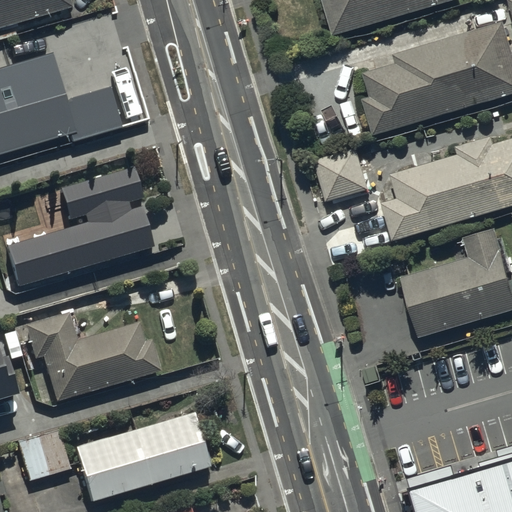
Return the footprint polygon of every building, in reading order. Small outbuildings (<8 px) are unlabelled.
[(0,0),(0,27),(70,7),(67,0),(0,0)] [(323,0),(333,34),(453,0),(323,0)] [(362,97),(373,133),(511,93),(511,45),(510,47),(503,21),(395,51),(398,60),(362,70),(369,95),(362,97)] [(0,155),(91,129),(80,93),(61,98),(54,74),(0,89),(0,155)] [(511,137),(492,143),(490,135),(455,145),(457,153),(390,173),(397,197),(381,202),(392,239),(511,204),(511,137)] [(357,149),(314,160),(325,201),(368,190),(357,149)] [(0,309),(112,279),(90,201),(54,211),(63,244),(30,253),(21,221),(0,226),(0,309)] [(401,276),(418,337),(511,309),(511,282),(495,227),(463,236),(469,256),(401,276)] [(41,357),(54,401),(158,372),(149,340),(143,342),(137,322),(74,339),(66,313),(24,325),(34,359),(41,357)] [(73,448),(89,501),(209,466),(193,413),(73,448)] [(56,427),(14,441),(28,482),(69,468),(56,427)] [(511,511),(511,454),(416,482),(425,511),(511,511)] [(190,511),(186,496),(148,507),(149,511),(190,511)]
